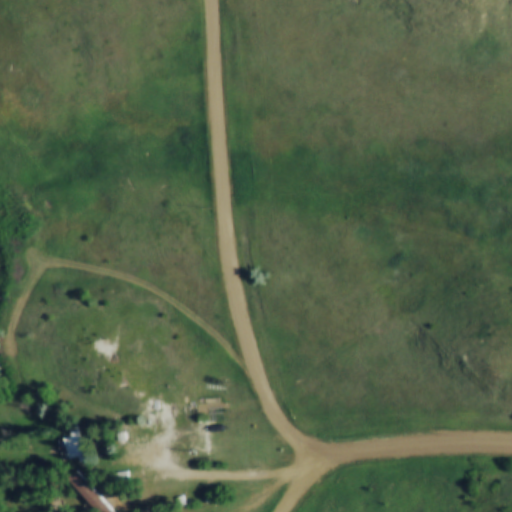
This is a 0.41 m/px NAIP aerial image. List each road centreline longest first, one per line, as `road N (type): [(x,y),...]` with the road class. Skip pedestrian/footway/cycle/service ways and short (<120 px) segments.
road 1 (residential): [(511,440),(351,448),(324,462),(289,428),(267,385),(229,255),(209,0)]
road 2 (track): [(257,356),(238,355),(215,327),(156,289),(101,273),(42,271),(46,240),(66,240),(111,276)]
